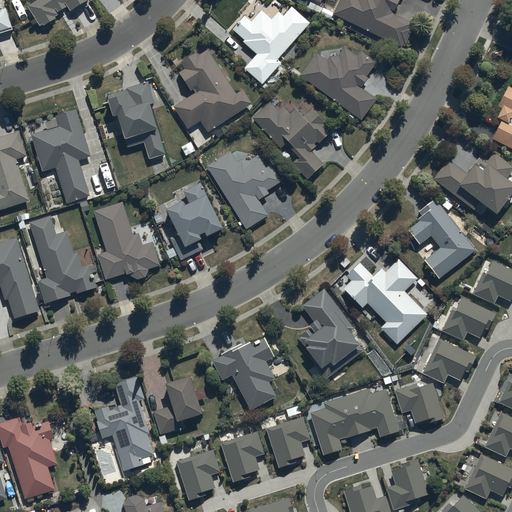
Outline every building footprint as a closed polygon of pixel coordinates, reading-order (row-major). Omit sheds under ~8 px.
[(42,28),(87,0),(39,0),(28,7),(42,28)] [(297,0),(319,10),(323,0),(297,0)] [(339,0),(332,16),(402,49),(415,23),(395,14),(401,0),(339,0)] [(0,33),(9,31),(0,1),(0,33)] [(246,69),(261,83),(311,26),(291,8),(275,26),(261,13),(252,23),(244,16),(232,30),(257,56),(246,69)] [(299,75),(361,120),(376,100),(359,87),(375,65),(348,45),(333,64),(317,52),(299,75)] [(237,94),(210,51),(180,69),(195,93),(174,105),(188,129),(200,122),(207,133),(252,105),(243,90),(237,94)] [(147,85),(109,96),(124,148),(144,142),(149,160),(168,154),(147,85)] [(511,87),(509,86),(498,107),(502,109),(498,118),(503,121),(493,141),(511,150),(511,87)] [(251,117),(307,180),(324,165),(310,150),(332,131),(313,109),(303,118),(295,109),(285,118),(269,101),(251,117)] [(90,157),(75,109),(56,114),(60,126),(32,135),(44,171),(56,168),(67,204),(90,196),(79,160),(90,157)] [(0,210),(29,202),(16,159),(27,156),(20,130),(0,136),(0,210)] [(206,166),(246,230),(268,216),(257,198),(283,182),(271,164),(266,167),(257,153),(238,165),(230,151),(206,166)] [(449,159),(434,180),(474,211),(480,203),(497,216),(511,197),(511,183),(506,179),(511,171),(511,167),(494,153),(485,164),(479,160),(468,174),(449,159)] [(224,231),(199,182),(183,191),(187,200),(166,210),(179,235),(170,238),(182,261),(204,250),(200,242),(224,231)] [(475,250),(436,199),(419,212),(423,217),(408,229),(421,246),(432,237),(441,248),(426,260),(440,278),(475,250)] [(94,212),(106,253),(98,255),(106,282),(159,267),(152,242),(136,247),(124,203),(94,212)] [(30,222),(47,278),(38,281),(45,304),(97,287),(89,265),(84,266),(79,252),(74,253),(67,232),(57,235),(51,215),(30,222)] [(15,321),(41,312),(17,238),(0,244),(0,286),(4,285),(15,321)] [(380,329),(396,346),(428,315),(406,292),(419,279),(398,257),(375,279),(360,264),(339,284),(363,308),(367,304),(386,324),(380,329)] [(511,270),(491,261),(474,295),(495,304),(499,295),(511,301),(511,270)] [(366,346),(323,290),(302,306),(317,326),(297,340),(325,377),(366,346)] [(496,315),(458,297),(441,331),(462,341),(466,332),(483,340),(496,315)] [(222,381),(233,375),(251,410),(277,398),(269,383),(276,379),(267,361),(275,357),(264,335),(212,361),(222,381)] [(476,357),(438,339),(421,374),(442,384),(446,375),(463,383),(476,357)] [(511,372),(498,402),(511,408),(511,372)] [(203,416),(191,377),(167,385),(173,406),(152,413),(160,437),(184,429),(182,423),(203,416)] [(124,471),(157,461),(139,401),(145,399),(138,378),(116,385),(122,406),(97,413),(104,437),(112,435),(124,471)] [(417,385),(395,391),(402,413),(411,410),(416,426),(444,417),(435,385),(418,388),(417,385)] [(344,451),(339,441),(378,429),(381,439),(399,433),(385,389),(371,394),(370,389),(324,403),(326,409),(310,414),(324,457),(344,451)] [(511,417),(502,412),(485,447),(506,457),(510,448),(511,448),(511,417)] [(21,418),(0,425),(25,499),(56,489),(49,468),(61,464),(46,422),(24,429),(21,418)] [(303,419),(267,431),(279,470),(306,461),(301,445),(311,442),(303,419)] [(258,432),(222,444),(234,483),(261,474),(256,458),(266,455),(258,432)] [(214,450),(177,462),(190,500),(217,491),(212,476),(221,473),(214,450)] [(511,488),(511,469),(481,455),(465,490),(486,500),(490,491),(507,499),(511,488)] [(386,488),(392,509),(431,498),(419,461),(390,470),(395,486),(386,488)] [(371,483),(344,491),(350,511),(390,511),(386,497),(377,499),(371,483)] [(479,511),(461,494),(444,511),(479,511)] [(163,511),(161,503),(146,507),(144,499),(137,495),(128,499),(124,506),(126,511),(163,511)] [(292,511),(289,499),(248,511),(247,511),(292,511)]
